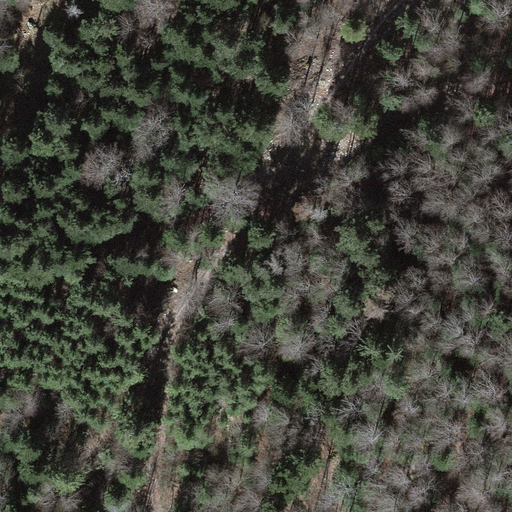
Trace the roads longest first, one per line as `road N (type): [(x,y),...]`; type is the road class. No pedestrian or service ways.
road 1 (track): [(262,183),(212,285),(181,405),(170,511)]
road 2 (track): [(262,183),(418,117),(511,96)]
road 3 (track): [(427,0),(306,115),(262,183)]
